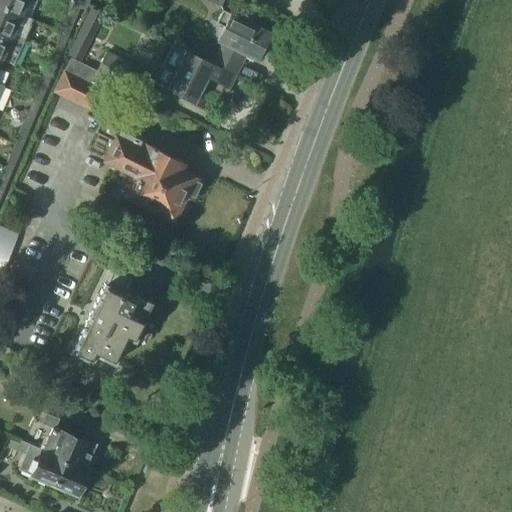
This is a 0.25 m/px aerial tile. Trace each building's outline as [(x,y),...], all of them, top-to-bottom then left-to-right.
[(0,0),(0,6),(28,19),(36,0),(0,0)] [(78,0),(76,7),(80,9),(86,11),(90,0),(78,0)] [(76,7),(73,5),(61,32),(69,36),(80,9),(76,7)] [(28,19),(0,6),(0,32),(22,43),(32,20),(28,19)] [(89,9),(79,30),(92,37),(102,16),(89,9)] [(216,41),(221,44),(212,61),(236,73),(245,55),(256,61),(258,57),(262,59),(267,49),(263,47),(269,33),(229,13),(228,15),(220,11),(214,23),(222,27),(216,41)] [(0,59),(1,60),(13,65),(22,43),(0,32),(0,59)] [(69,36),(61,32),(52,55),(59,59),(69,36)] [(172,45),(154,82),(194,102),(207,76),(229,87),(236,73),(212,61),(211,64),(172,45)] [(94,73),(104,78),(119,85),(129,64),(104,52),(95,71),(94,73)] [(59,59),(52,55),(42,78),(50,81),(59,59)] [(70,58),(64,70),(54,91),(89,108),(104,78),(94,73),(95,71),(70,58)] [(50,81),(42,78),(33,100),(41,104),(50,81)] [(41,104),(33,100),(24,123),(31,126),(41,104)] [(121,194),(148,207),(146,211),(167,221),(169,218),(172,219),(173,218),(178,216),(183,206),(181,201),(183,196),(190,200),(190,198),(194,196),(200,185),(199,181),(200,179),(180,169),(183,162),(135,138),(136,136),(106,121),(104,124),(100,122),(94,132),(109,139),(111,145),(104,159),(126,169),(124,171),(131,175),(121,194)] [(31,126),(24,123),(14,145),(22,149),(31,126)] [(22,149),(14,145),(5,167),(13,170),(22,149)] [(13,170),(5,167),(0,178),(0,192),(3,193),(13,170)] [(0,226),(0,272),(0,273),(17,233),(0,226)] [(70,351),(91,361),(94,354),(113,363),(125,337),(133,340),(133,338),(137,340),(143,338),(147,329),(145,323),(142,321),(143,319),(141,318),(149,302),(135,296),(133,298),(121,292),(128,277),(112,269),(105,284),(103,283),(70,351)] [(45,435),(39,449),(42,450),(42,451),(89,472),(96,455),(92,453),(95,445),(55,428),(56,426),(58,420),(47,415),(43,424),(51,428),(48,436),(45,435)] [(24,455),(17,472),(78,498),(89,472),(42,451),(42,450),(39,449),(29,444),(24,455)]
